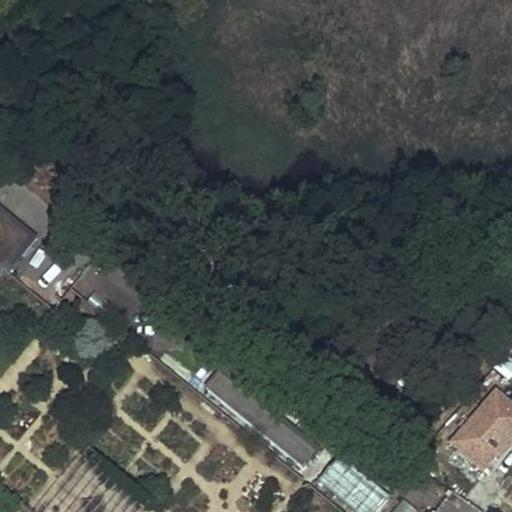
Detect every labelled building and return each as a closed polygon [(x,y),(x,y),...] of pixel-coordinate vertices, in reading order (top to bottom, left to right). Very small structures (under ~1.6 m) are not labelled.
[(37,239),(0,208),(0,215),(8,222),(37,239)] [(0,231),(8,222),(0,215),(0,231)] [(0,276),(4,279),(37,239),(8,222),(0,231),(0,276)] [(320,453),(212,362),(208,367),(238,392),(224,407),(270,446),(283,430),(314,456),(301,472),(303,474),(320,453)] [(238,392),(208,367),(195,382),(224,407),(238,392)] [(452,444),(484,471),(511,439),(511,404),(497,391),(452,444)] [(314,456),(283,430),(270,446),(301,472),(314,456)] [(339,460),(318,485),(349,511),(379,511),(389,502),(339,460)]
